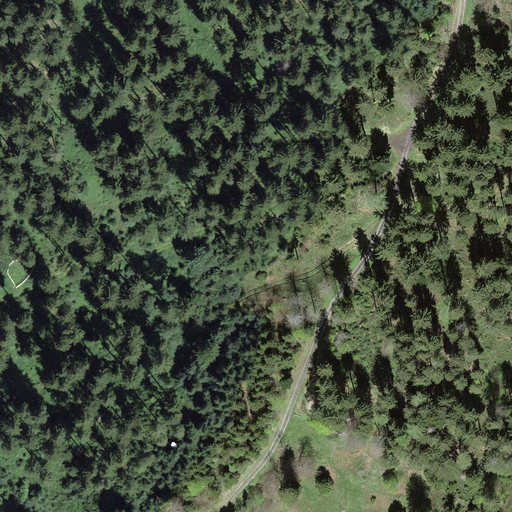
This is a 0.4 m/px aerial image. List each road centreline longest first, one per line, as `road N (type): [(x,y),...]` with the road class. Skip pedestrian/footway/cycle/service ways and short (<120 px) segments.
road 1 (track): [(222,511),(284,434),(407,134),(453,49),(461,0)]
road 2 (track): [(407,134),(383,139),(269,205),(159,250),(92,259),(0,301)]
